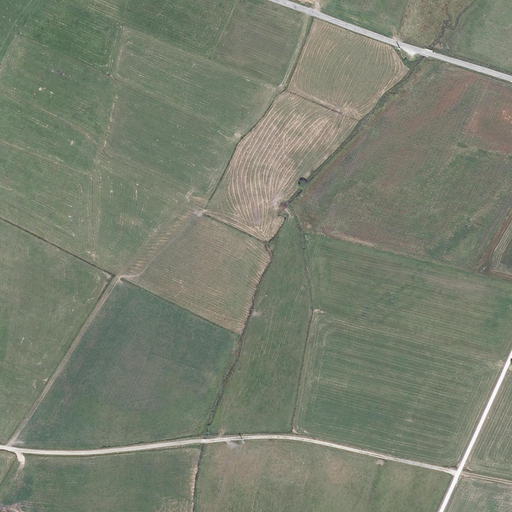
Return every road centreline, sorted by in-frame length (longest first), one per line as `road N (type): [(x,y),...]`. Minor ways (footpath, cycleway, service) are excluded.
road 1 (track): [(511,483),(284,437),(65,453),(0,447)]
road 2 (tertiary): [(511,79),(277,0)]
road 3 (track): [(511,355),(441,511)]
